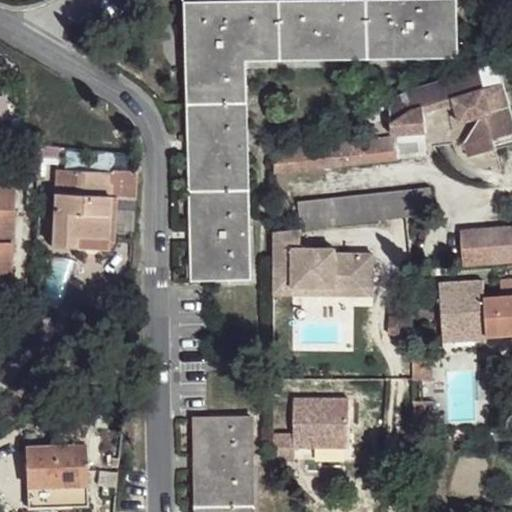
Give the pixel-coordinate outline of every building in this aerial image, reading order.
[(253,0),(187,1),(190,276),(247,273),(244,56),(456,51),(455,0),(253,0)] [(407,87),(391,96),(393,131),(396,131),(427,129),(426,108),(457,100),(482,114),(465,139),(469,154),(497,147),(494,136),(511,131),(511,107),(499,60),(407,87)] [(462,126),(465,139),(482,114),(457,100),(426,108),(427,129),(462,126)] [(424,130),(396,131),(396,136),(399,155),(425,152),(424,130)] [(511,142),(511,131),(494,136),(497,147),(511,142)] [(352,141),(353,160),(399,155),(396,136),(352,141)] [(272,149),(274,168),(353,160),(352,141),(272,149)] [(112,171),(58,167),(56,192),(51,242),(60,243),(74,244),(74,233),(106,236),(110,196),(135,198),(136,172),(113,169),(112,171)] [(0,183),(0,268),(10,269),(14,185),(0,183)] [(366,192),(368,219),(404,214),(433,211),(431,183),(366,192)] [(298,199),(301,227),(368,219),(366,192),(298,199)] [(511,223),(460,227),(464,262),(511,258),(511,223)] [(269,263),(270,292),(289,292),(289,290),(290,282),(369,281),(368,248),(322,249),(322,244),(302,244),(301,227),(269,228),(269,263)] [(10,269),(0,268),(0,279),(10,281),(10,269)] [(445,277),(446,324),(489,324),(490,333),(511,332),(511,294),(489,295),(489,277),(445,277)] [(290,282),(289,290),(369,288),(369,281),(290,282)] [(389,318),(388,333),(414,335),(413,319),(389,318)] [(446,324),(446,337),(489,337),(490,333),(489,324),(446,324)] [(277,456),(308,493),(298,444),(351,444),(352,396),(298,396),(297,430),(277,431),(277,456)] [(195,416),(196,511),(253,511),(251,414),(195,416)] [(85,415),(49,415),(50,444),(85,444),(87,444),(85,415)] [(50,444),(27,446),(29,477),(30,506),(89,504),(85,444),(50,444)]
